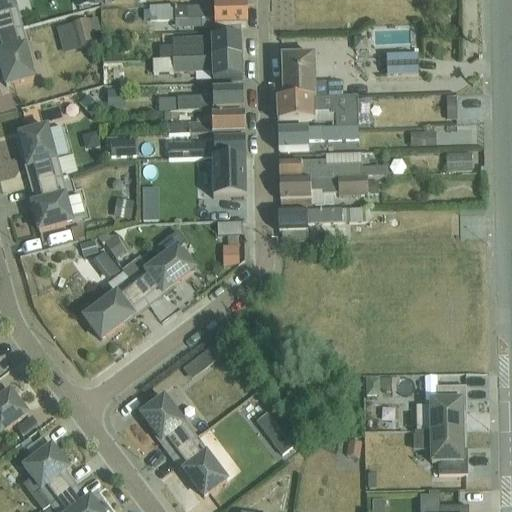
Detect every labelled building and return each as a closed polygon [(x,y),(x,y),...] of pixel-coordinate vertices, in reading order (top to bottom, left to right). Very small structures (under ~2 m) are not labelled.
[(0,0),(0,37),(22,32),(13,0),(0,0)] [(102,0),(77,0),(78,9),(104,6),(102,0)] [(211,30),(241,29),(247,29),(246,8),(190,9),(175,11),(175,9),(150,10),(150,24),(176,23),(176,31),(211,30)] [(98,21),(57,31),(64,57),(95,49),(92,38),(101,36),(98,21)] [(241,29),(211,30),(211,40),(241,39),(241,29)] [(22,32),(0,37),(0,56),(0,57),(0,56),(0,71),(6,91),(36,83),(22,32)] [(241,39),(211,40),(212,48),(196,48),(196,36),(176,37),(176,42),(186,41),(186,49),(163,51),(164,64),(242,60),(241,39)] [(367,41),(354,41),(354,54),(367,54),(367,41)] [(388,77),(417,77),(417,54),(387,55),(388,77)] [(126,93),(109,93),(109,111),(126,110),(126,93)] [(89,98),(79,107),(90,120),(101,110),(89,98)] [(457,98),(447,98),(448,120),(458,120),(457,98)] [(164,125),(207,124),(206,99),(164,100),(164,125)] [(61,179),(57,164),(56,160),(68,156),(61,129),(49,133),(48,128),(17,137),(31,189),(61,179)] [(359,130),(278,133),(279,154),(309,153),(309,144),(359,143),(359,130)] [(96,136),(82,139),(86,153),(99,149),(96,136)] [(242,161),(245,161),(245,141),(215,142),(215,148),(170,148),(170,162),(212,162),(242,161)] [(112,144),(110,147),(110,161),(129,160),(128,143),(112,144)] [(280,183),(367,181),(387,181),(387,169),(362,170),(361,157),(326,158),(326,164),(279,166),(280,183)] [(472,157),(447,157),(447,175),(473,174),(472,157)] [(57,164),(61,179),(78,174),(73,159),(57,164)] [(242,161),(212,162),(212,201),(245,200),(245,161),(242,161)] [(61,179),(31,189),(35,204),(30,206),(38,236),(75,227),(73,221),(68,203),(61,179)] [(367,181),(280,183),(281,204),(281,215),(311,214),(311,211),(334,210),(333,197),(339,197),(339,200),(368,199),(368,197),(379,197),(379,184),(367,184),(367,181)] [(68,203),(73,221),(84,217),(79,200),(68,203)] [(118,203),(115,221),(131,224),(134,205),(118,203)] [(311,214),(281,215),(279,215),(279,236),(282,235),(282,247),(309,247),(308,228),(370,225),(369,212),(311,214)] [(242,226),(216,227),(217,242),(228,242),(228,250),(227,250),(227,264),(239,263),(239,241),(242,241),(242,226)] [(178,250),(179,251),(187,246),(179,235),(159,250),(166,260),(178,250)] [(108,237),(97,240),(103,248),(105,247),(116,262),(129,252),(119,238),(112,243),(110,240),(108,237)] [(97,244),(80,248),(84,263),(100,258),(97,244)] [(131,285),(149,310),(160,301),(158,298),(161,296),(162,298),(195,273),(179,251),(178,250),(166,260),(150,271),(140,259),(122,273),(123,275),(131,285)] [(105,255),(93,265),(108,284),(120,274),(105,255)] [(130,286),(131,285),(123,275),(106,287),(114,298),(130,286)] [(130,286),(114,298),(84,321),(101,344),(134,319),(133,317),(135,315),(138,318),(149,310),(131,285),(130,286)] [(210,353),(184,373),(192,383),(218,364),(210,353)] [(380,382),(367,382),(367,399),(380,399),(380,382)] [(0,385),(0,441),(30,418),(11,392),(7,395),(0,385)] [(429,409),(430,434),(463,434),(462,404),(466,404),(465,390),(437,391),(438,402),(429,402),(429,409)] [(171,460),(195,442),(164,401),(141,418),(162,445),(164,444),(166,447),(163,449),(171,460)] [(416,435),(430,434),(429,409),(416,409),(416,435)] [(430,434),(416,435),(416,439),(414,439),(414,453),(430,453),(430,434)] [(430,434),(430,453),(430,467),(440,467),(439,479),(468,478),(467,463),(464,464),(463,458),(463,434),(430,434)] [(282,437),(268,444),(276,459),(289,453),(282,437)] [(195,442),(171,460),(180,472),(183,469),(207,501),(228,485),(195,442)] [(337,445),(335,461),(355,464),(357,449),(337,445)] [(45,511),(50,508),(78,488),(69,476),(72,473),(52,447),(22,470),(31,483),(23,489),(40,511),(45,511)] [(385,475),(372,475),(372,489),(386,488),(385,475)] [(78,488),(50,508),(53,511),(101,511),(91,498),(87,501),(78,488)] [(384,511),(385,503),(373,503),(373,511),(384,511)]
